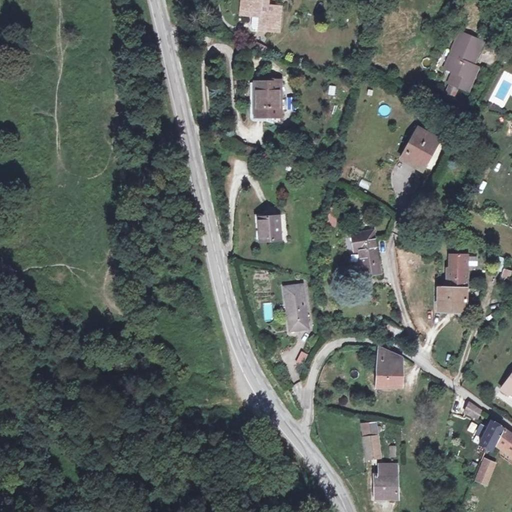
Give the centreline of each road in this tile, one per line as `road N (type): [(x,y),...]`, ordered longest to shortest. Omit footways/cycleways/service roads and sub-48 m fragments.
road 1 (secondary): [(155,0),(240,348),(296,434)]
road 2 (residential): [(296,434),(319,356),(352,338),(410,354),(511,428)]
